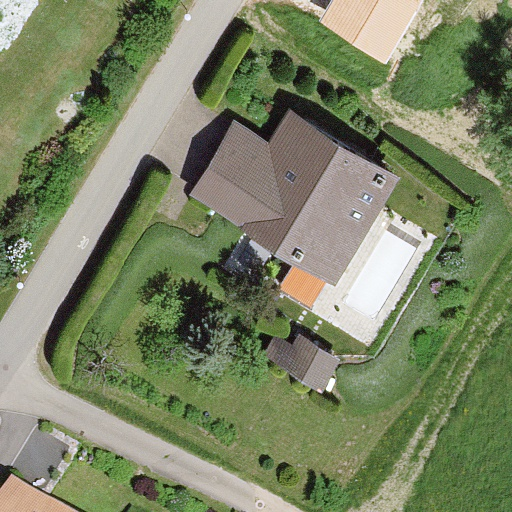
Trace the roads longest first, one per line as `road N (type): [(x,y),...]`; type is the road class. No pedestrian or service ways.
road 1 (residential): [(0,353),(213,0)]
road 2 (track): [(0,385),(266,511)]
